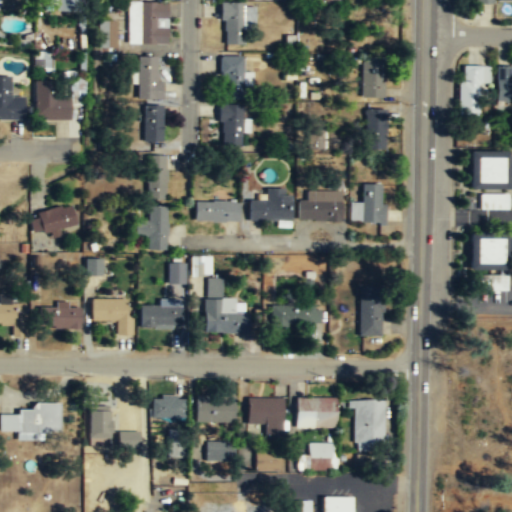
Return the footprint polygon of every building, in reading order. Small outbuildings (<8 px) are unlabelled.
[(11,0),(11,10),(0,10),(0,0),(11,0)] [(77,11),(77,0),(54,0),(54,10),(77,11)] [(164,44),(164,35),(164,29),(163,29),(162,27),(154,27),(154,18),(165,18),(165,11),(165,1),(146,2),(126,1),(126,43),(164,44)] [(241,44),(241,2),(217,2),(216,11),(216,20),(220,20),(220,30),(222,31),(222,44),(241,44)] [(114,47),(115,20),(96,20),(96,47),(114,47)] [(47,70),(48,56),(45,56),(45,51),(31,51),(31,70),(47,70)] [(160,99),(160,90),(160,80),(155,80),(155,70),(154,69),(154,56),(145,56),(135,55),(134,98),(160,99)] [(241,56),(241,99),(216,99),(217,56),(218,56),(218,55),(240,55),(240,56),(241,56)] [(381,97),(382,57),(359,56),(358,97),(381,97)] [(486,67),(459,67),(459,111),(477,111),(477,83),(486,83),(486,67)] [(494,67),(494,98),(511,98),(511,78),(511,67),(494,67)] [(21,95),(21,119),(0,119),(0,75),(8,75),(8,96),(21,95)] [(68,119),(68,108),(68,96),(49,96),(49,80),(31,79),(31,117),(42,117),(42,119),(68,119)] [(238,146),(239,131),(240,131),(241,118),(239,118),(240,105),(216,103),(215,112),(215,121),(218,121),(218,131),(219,132),(219,145),(238,146)] [(159,141),(160,105),(141,104),(140,141),(159,141)] [(383,149),(383,115),(378,115),(378,109),(373,109),(363,109),(363,110),(361,110),(361,114),(362,114),(362,119),(360,119),(361,148),(383,149)] [(321,149),(322,120),(305,120),(304,148),(321,149)] [(508,150),(467,150),(467,190),(508,190),(508,150)] [(163,155),(163,169),(164,169),(164,181),(163,182),(162,198),(153,199),(144,199),(144,181),(142,181),(142,155),(153,154),(163,155)] [(382,225),(382,214),(383,203),(378,203),(378,183),(368,183),(359,183),(358,222),(375,222),(376,225),(382,225)] [(245,220),(273,221),(273,220),(288,220),(289,195),(281,194),(281,188),(262,187),(262,199),(246,199),(245,220)] [(339,221),(338,190),(303,190),(303,199),(295,199),(296,220),(326,220),(330,221),(339,221)] [(505,207),(505,195),(484,195),(484,207),(505,207)] [(236,221),(236,202),(226,201),(226,200),(209,200),(209,201),(191,201),(191,211),(191,222),(222,222),(223,221),(236,221)] [(73,224),(71,214),(68,204),(58,207),(58,205),(33,212),(34,217),(25,220),(29,232),(38,230),(39,233),(47,231),(48,237),(53,237),(59,235),(57,228),(73,224)] [(163,250),(163,235),(165,234),(165,223),(163,223),(164,206),(154,205),(144,205),(144,220),(132,220),(131,227),(132,235),(144,236),(144,249),(163,250)] [(507,232),(466,232),(466,270),(506,271),(507,232)] [(200,276),(200,273),(205,273),(205,262),(199,262),(199,256),(187,256),(187,275),(200,276)] [(83,274),(100,274),(100,259),(83,259),(83,274)] [(182,262),(182,283),(164,283),(164,262),(182,262)] [(506,274),(481,274),(481,290),(506,290),(506,274)] [(219,277),(219,297),(217,297),(217,298),(203,298),(203,277),(219,277)] [(378,336),(378,311),(380,311),(380,287),(355,286),(355,335),(378,336)] [(129,334),(130,317),(127,317),(124,315),(124,309),(123,298),(88,298),(87,309),(88,320),(113,320),(113,334),(121,335),(129,334)] [(246,312),(246,333),(218,333),(217,331),(200,331),(200,321),(200,312),(200,298),(203,298),(217,298),(217,312),(246,312)] [(21,335),(20,303),(0,302),(0,324),(8,325),(8,335),(14,336),(21,335)] [(178,324),(178,305),(136,304),(135,315),(136,323),(135,323),(135,326),(144,327),(152,326),(152,324),(178,324)] [(318,322),(318,309),(311,309),(311,305),(267,304),(267,327),(284,327),(284,324),(311,324),(311,322),(318,322)] [(77,327),(78,325),(77,325),(78,316),(77,306),(35,306),(35,325),(50,326),(50,328),(70,328),(71,329),(77,327)] [(232,395),(232,410),(232,421),(192,421),(192,410),(192,393),(232,395)] [(182,398),(182,423),(163,423),(164,417),(148,417),(148,398),(158,398),(158,394),(174,394),(174,398),(182,398)] [(333,427),(332,411),(333,397),(293,396),(292,411),(293,427),(333,427)] [(280,397),(280,410),(280,423),(244,423),(243,410),(244,397),(280,397)] [(380,400),(380,441),(374,442),(374,450),(354,449),(353,442),(350,442),(351,407),(345,407),(345,400),(367,398),(380,400)] [(57,431),(56,402),(32,402),(27,407),(27,409),(14,409),(14,414),(13,414),(13,431),(13,439),(45,440),(45,431),(57,431)] [(106,437),(106,432),(108,432),(108,430),(108,426),(107,426),(106,405),(86,404),(86,410),(85,410),(84,435),(84,437),(106,437)] [(181,456),(181,429),(164,428),(164,457),(181,456)] [(137,447),(136,439),(137,430),(114,431),(114,447),(135,447),(137,447)] [(202,441),(202,460),(232,460),(232,441),(202,441)] [(334,442),(335,470),(294,469),(294,454),(306,454),(305,442),(334,442)] [(275,470),(275,450),(252,450),(252,470),(275,470)] [(349,511),(349,496),(319,496),(319,511),(349,511)] [(308,499),(308,511),(290,511),(290,500),(308,499)]
